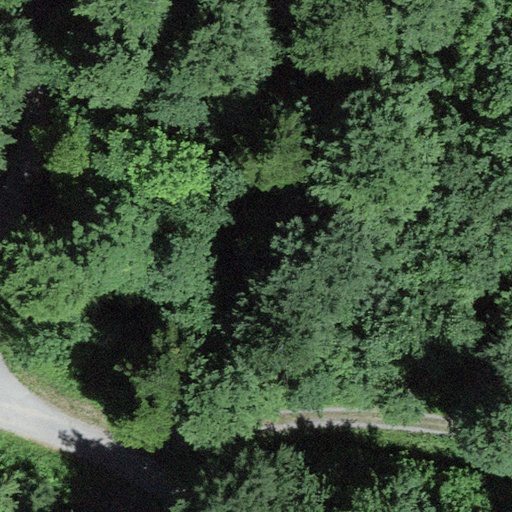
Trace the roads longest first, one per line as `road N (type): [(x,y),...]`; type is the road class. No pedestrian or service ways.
road 1 (track): [(511,443),(259,414),(150,457)]
road 2 (track): [(226,511),(150,457),(45,437),(0,411)]
road 3 (track): [(36,0),(48,69),(29,165),(0,231)]
